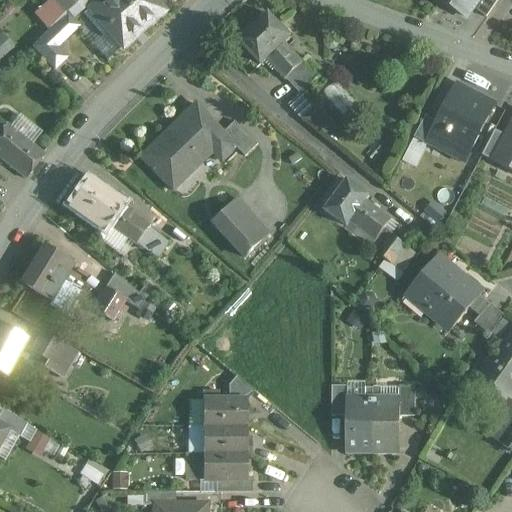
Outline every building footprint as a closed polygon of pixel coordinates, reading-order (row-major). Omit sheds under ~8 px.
[(64,16),(75,7),(82,0),(53,0),(51,2),(52,2),(64,16)] [(100,0),(88,11),(94,17),(122,49),(122,50),(163,14),(150,0),(100,0)] [(438,0),(466,19),(473,10),(479,0),(438,0)] [(479,0),(473,10),(486,19),(498,0),(479,0)] [(67,16),(49,34),(46,37),(56,47),(76,28),(77,26),(67,16)] [(258,26),(255,23),(255,22),(246,30),(250,34),(240,43),(260,66),(261,66),(267,61),(285,80),(302,65),(284,45),(290,40),(269,17),(258,26)] [(0,60),(14,48),(2,34),(0,35),(0,60)] [(35,47),(38,51),(54,68),(65,58),(46,38),(45,37),(35,47)] [(285,80),(290,85),(300,96),(322,76),(307,59),(302,64),(302,65),(285,80)] [(458,77),(447,100),(424,143),(456,160),(491,94),(458,77)] [(432,105),(423,123),(422,124),(415,138),(424,143),(442,109),(433,105),(432,105)] [(196,106),(161,139),(141,159),(173,193),(175,191),(170,186),(207,149),(221,163),(235,150),(236,148),(196,106)] [(223,135),(227,138),(236,148),(236,149),(245,158),(258,146),(237,125),(235,123),(223,135)] [(44,157),(33,147),(32,147),(6,126),(0,133),(0,159),(23,178),(26,180),(44,157)] [(511,126),(493,163),(511,172),(511,126)] [(493,163),(494,161),(506,138),(495,132),(482,157),(493,163)] [(99,236),(101,234),(102,232),(103,233),(108,226),(116,232),(128,214),(120,208),(122,205),(89,182),(69,209),(88,223),(85,227),(86,227),(99,236)] [(347,182),(330,206),(325,212),(325,213),(346,228),(350,223),(375,242),(391,221),(365,203),(365,202),(369,198),(347,182)] [(244,259),(261,244),(269,236),(236,201),(212,223),(211,224),(244,259)] [(135,246),(142,237),(148,228),(128,214),(116,232),(135,246)] [(152,228),(139,244),(157,259),(170,242),(152,228)] [(420,229),(415,236),(414,237),(414,238),(431,250),(437,242),(420,229)] [(392,266),(398,258),(399,258),(406,248),(391,237),(377,255),(392,266)] [(51,303),(49,307),(63,316),(67,315),(80,294),(79,290),(64,281),(73,267),(58,258),(54,263),(40,255),(22,285),(51,303)] [(482,294),(460,276),(460,275),(439,259),(410,294),(453,329),(482,294)] [(104,291),(116,298),(138,311),(144,301),(114,275),(104,291)] [(92,311),(106,319),(112,323),(124,303),(104,291),(92,311)] [(490,306),(484,313),(474,325),(490,338),(502,317),(490,306)] [(0,376),(6,379),(26,343),(0,328),(0,376)] [(511,369),(511,334),(495,358),(496,358),(511,369)] [(43,335),(37,344),(31,355),(50,365),(61,346),(43,335)] [(58,378),(59,376),(59,375),(73,353),(62,346),(47,372),(58,378)] [(490,365),(484,360),(481,358),(468,376),(477,383),(490,365)] [(511,370),(496,358),(494,360),(478,383),(506,403),(511,394),(511,370)] [(228,387),(228,396),(229,402),(246,402),(254,393),(236,377),(228,387)] [(332,388),(332,406),(332,417),(347,418),(347,407),(347,401),(347,388),(345,388),(332,388)] [(399,402),(399,417),(414,418),(415,389),(414,388),(398,388),(399,402)] [(347,453),(370,453),(371,453),(373,453),(373,402),(372,401),(372,389),(366,389),(365,389),(365,401),(347,401),(347,407),(347,418),(347,453)] [(372,389),(372,391),(372,401),(373,401),(373,403),(373,453),(398,453),(399,402),(381,401),(381,389),(372,389)] [(203,428),(240,429),(246,428),(246,402),(209,402),(203,402),(203,428)] [(27,426),(19,421),(3,412),(0,416),(0,426),(8,431),(8,432),(19,439),(27,426)] [(246,429),(232,429),(203,429),(203,455),(224,455),(230,455),(230,444),(246,443),(246,429)] [(511,433),(503,447),(511,453),(511,433)] [(230,455),(237,455),(251,456),(251,444),(235,444),(231,444),(230,455)] [(246,456),(245,456),(244,456),(188,455),(188,482),(245,482),(246,482),(246,481),(246,456)] [(216,482),(216,493),(216,494),(251,494),(251,487),(251,481),(247,481),(246,482),(216,482)] [(142,506),(146,507),(153,507),(153,505),(173,505),(173,494),(148,494),(142,494),(142,506)]
